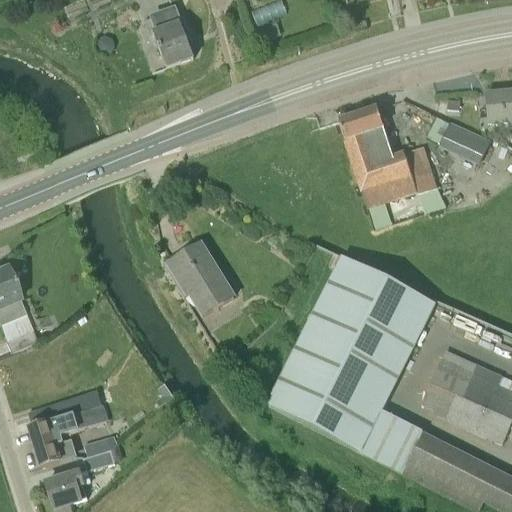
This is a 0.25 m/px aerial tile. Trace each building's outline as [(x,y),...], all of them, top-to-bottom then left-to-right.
[(260,23),(286,13),(283,5),(257,15),(260,23)] [(154,38),(167,72),(194,61),(175,13),(180,11),(179,10),(143,24),(144,26),(148,24),(154,38)] [(511,99),(508,100),(507,95),(485,97),(488,129),(511,127),(511,99)] [(460,104),(448,103),(447,113),(459,114),(460,104)] [(340,124),(339,124),(339,125),(362,194),(368,212),(415,196),(411,183),(432,176),(424,151),(404,158),(393,161),(383,133),(377,113),(377,112),(340,124)] [(429,138),(440,144),(450,124),(440,119),(429,138)] [(451,127),(439,150),(475,167),(487,143),(451,127)] [(33,159),(30,151),(19,155),(22,164),(33,159)] [(203,319),(217,311),(234,300),(217,273),(213,276),(197,249),(170,266),(203,319)] [(342,261),(267,407),(389,469),(402,476),(422,437),(423,435),(379,412),(433,308),(342,261)] [(0,329),(25,319),(5,271),(0,273),(0,329)] [(31,333),(24,336),(5,344),(10,356),(36,345),(31,333)] [(434,417),(502,447),(511,424),(511,394),(495,387),(500,377),(445,356),(427,396),(426,408),(436,413),(434,417)] [(73,418),(28,431),(41,471),(77,460),(72,444),(55,449),(53,441),(108,424),(103,408),(102,409),(96,389),(73,418)] [(511,511),(511,482),(422,437),(402,476),(472,511),(476,511),(481,504),(497,511),(511,511)] [(111,454),(83,462),(87,474),(87,475),(88,475),(115,467),(115,466),(123,464),(118,446),(111,454)] [(79,476),(46,486),(53,511),(70,511),(70,508),(81,504),(87,502),(83,489),(79,476)]
